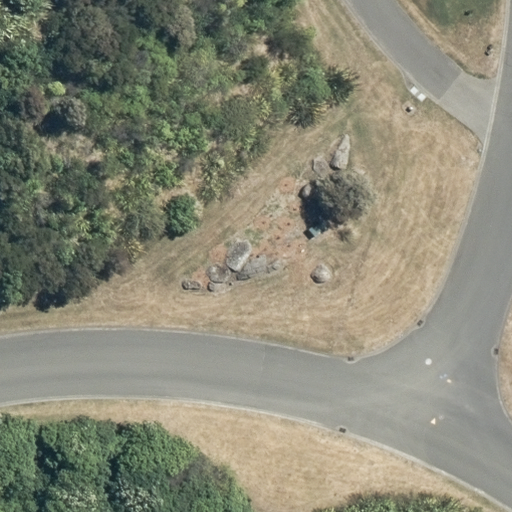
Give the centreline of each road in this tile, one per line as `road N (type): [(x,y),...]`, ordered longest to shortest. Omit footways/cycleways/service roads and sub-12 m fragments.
road 1 (residential): [(0,367),(75,356),(188,357),(318,383),(438,429)]
road 2 (residential): [(511,185),(438,429)]
